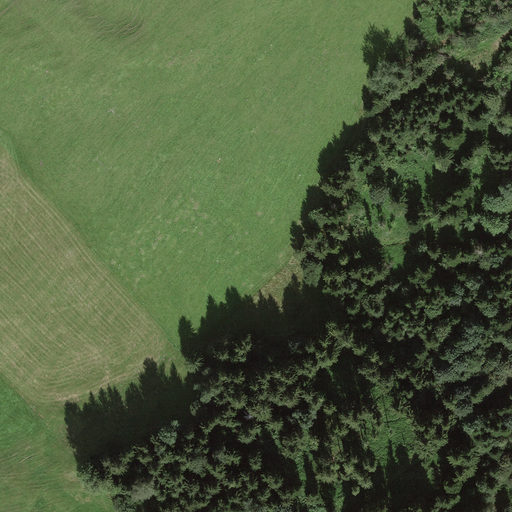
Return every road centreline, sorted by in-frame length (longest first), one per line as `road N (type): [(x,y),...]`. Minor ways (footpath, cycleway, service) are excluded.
road 1 (track): [(495,43),(487,141),(497,179),(253,434),(196,511)]
road 2 (track): [(349,511),(511,388)]
road 3 (track): [(495,43),(367,120)]
